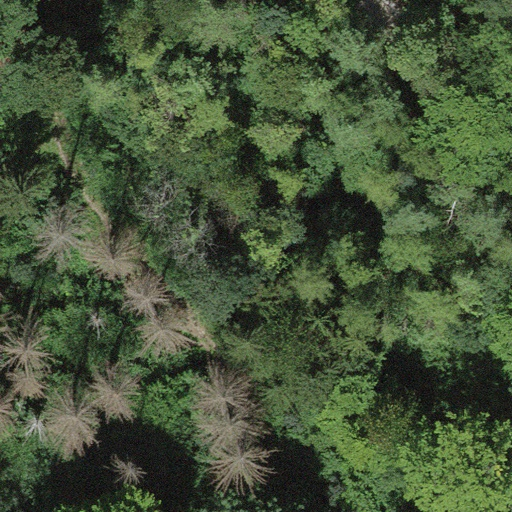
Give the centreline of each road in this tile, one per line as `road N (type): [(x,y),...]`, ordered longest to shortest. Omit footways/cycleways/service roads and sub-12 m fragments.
road 1 (track): [(341,511),(80,176)]
road 2 (track): [(19,0),(80,176),(0,139)]
road 3 (track): [(511,158),(383,0)]
